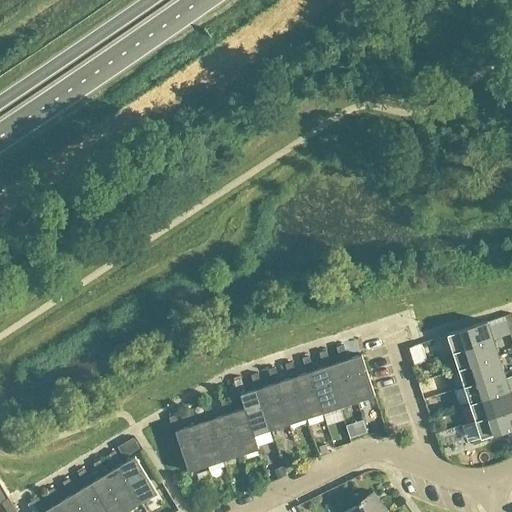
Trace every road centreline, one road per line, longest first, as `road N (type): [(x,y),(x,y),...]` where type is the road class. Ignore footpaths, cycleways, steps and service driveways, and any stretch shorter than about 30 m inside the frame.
road 1 (trunk): [(0,134),(197,0)]
road 2 (residential): [(240,511),(370,452),(431,470)]
road 3 (trunk): [(153,0),(0,104)]
road 4 (residential): [(431,470),(396,349)]
